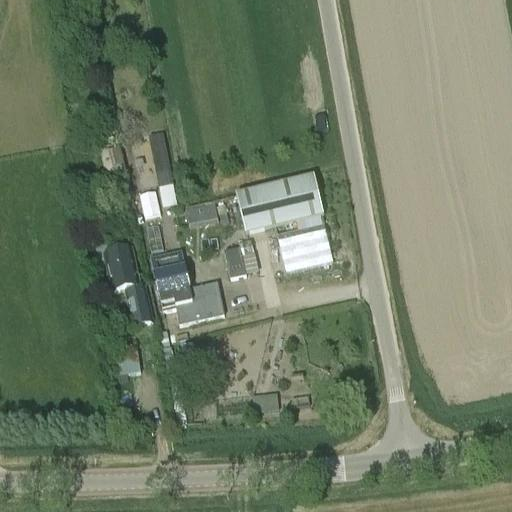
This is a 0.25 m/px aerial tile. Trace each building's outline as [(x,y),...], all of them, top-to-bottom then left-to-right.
[(163,138),(150,141),(160,192),(173,189),(163,138)] [(120,148),(100,152),(106,181),(126,176),(120,148)] [(314,180),(237,197),(246,237),(296,226),(323,219),(314,180)] [(214,207),(187,212),(190,232),(218,227),(214,207)] [(152,327),(144,290),(141,291),(133,253),(110,259),(108,249),(92,253),(96,272),(106,270),(112,296),(124,294),(133,331),(152,327)] [(252,250),(225,256),(231,283),(245,279),(245,278),(243,261),(253,257),(252,250)] [(175,312),(179,330),(224,319),(217,286),(189,292),(184,271),(181,258),(150,265),(162,315),(175,312)] [(111,358),(113,378),(138,374),(135,354),(111,358)] [(277,397),(253,400),(255,416),(278,414),(277,397)]
